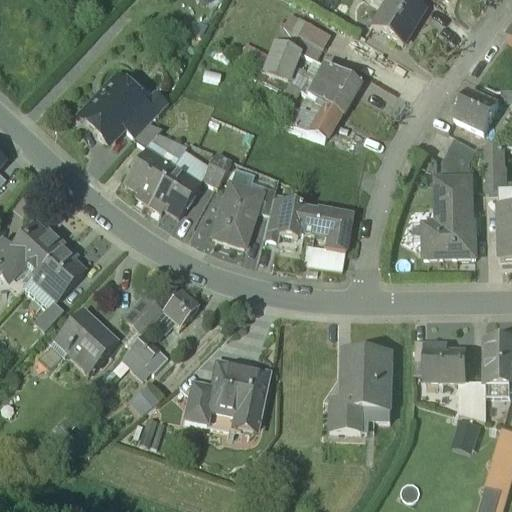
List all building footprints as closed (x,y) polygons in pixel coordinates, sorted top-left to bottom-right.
[(420,13),(397,0),(390,0),(372,31),(402,49),(409,38),(410,39),(417,28),(415,27),(423,15),(420,13)] [(425,3),(419,0),(397,0),(420,13),(425,3)] [(329,43),(291,22),(275,48),(298,57),(299,57),(314,65),(329,43)] [(298,57),(275,48),(269,63),(263,79),(287,88),(299,57),(298,57)] [(247,52),(240,66),(263,79),(269,63),(247,52)] [(358,89),(323,70),(305,101),(315,108),(317,109),(339,121),(358,89)] [(130,93),(125,88),(119,88),(116,86),(85,117),(86,126),(95,135),(96,142),(102,148),(109,148),(121,135),(143,112),(142,110),(130,99),(130,93)] [(480,102),(467,96),(453,125),(484,140),(498,110),(489,106),(491,102),(482,97),(480,102)] [(317,109),(315,108),(308,122),(315,125),(306,141),(323,146),(339,121),(317,109)] [(157,122),(143,109),(142,110),(143,112),(121,135),(133,146),(147,131),(148,131),(157,122)] [(308,122),(290,114),(282,131),(306,141),(315,125),(308,122)] [(160,137),(147,132),(134,146),(146,155),(149,150),(150,150),(160,137)] [(476,157),(454,145),(442,169),(442,186),(470,185),(469,170),(476,157)] [(177,168),(150,150),(149,150),(146,155),(123,190),(137,200),(134,205),(147,213),(170,178),(177,168)] [(503,199),(501,153),(484,153),(486,200),(501,200),(502,200),(503,199)] [(229,170),(214,162),(200,188),(215,196),(229,170)] [(236,170),(229,192),(259,202),(261,196),(254,193),(259,178),(236,170)] [(197,195),(170,178),(147,213),(159,222),(163,216),(177,225),(197,195)] [(442,186),(436,186),(437,231),(423,232),(424,267),(442,266),(453,265),(453,266),(476,266),(475,230),(472,230),(471,185),(470,185),(442,186)] [(259,202),(229,192),(211,245),(243,256),(255,219),(260,203),(259,202)] [(273,199),(261,196),(259,202),(260,203),(255,219),(267,222),(273,199)] [(511,198),(503,199),(502,200),(501,200),(501,211),(499,211),(501,267),(511,266),(511,198)] [(271,210),(262,245),(276,247),(277,248),(278,242),(277,241),(282,213),(271,210)] [(312,216),(283,211),(282,213),(277,241),(278,242),(296,245),(297,241),(312,243),(313,238),(317,217),(312,216)] [(328,219),(317,217),(313,238),(327,241),(325,256),(344,260),(350,223),(328,219)] [(44,242),(34,233),(10,258),(1,248),(0,249),(0,281),(7,289),(23,273),(35,284),(63,253),(48,239),(44,242)] [(296,245),(278,242),(277,248),(276,247),(280,252),(294,255),(296,245)] [(325,256),(305,252),(302,272),(341,278),(344,260),(325,256)] [(35,284),(33,285),(57,307),(82,281),(70,270),(75,264),(63,253),(35,284)] [(23,273),(7,289),(18,299),(16,301),(16,302),(17,303),(33,285),(35,284),(23,273)] [(7,289),(0,281),(0,296),(5,297),(8,294),(16,302),(16,301),(18,299),(7,289)] [(196,316),(179,301),(162,320),(179,335),(196,316)] [(139,343),(141,341),(162,320),(145,303),(122,327),(139,343)] [(52,311),(32,331),(42,341),(61,321),(52,311)] [(66,362),(87,382),(118,349),(83,316),(40,362),(41,363),(37,368),(49,379),(53,374),(54,375),(66,362)] [(166,365),(141,341),(139,343),(124,359),(144,377),(146,374),(153,380),(166,365)] [(426,348),(414,348),(414,370),(426,370),(426,354),(426,348)] [(511,348),(486,348),(485,391),(485,392),(509,392),(510,371),(511,371),(511,348)] [(445,354),(426,354),(426,370),(425,391),(459,391),(463,391),(464,361),(445,360),(445,354)] [(375,361),(349,360),(347,407),(348,408),(347,439),(366,440),(367,429),(390,430),(392,361),(390,361),(390,364),(375,363),(375,361)] [(217,372),(212,396),(205,431),(256,441),(268,383),(217,372)] [(129,405),(142,422),(161,408),(148,391),(129,405)] [(459,423),(472,425),(472,418),(473,391),(463,391),(459,391),(459,423)] [(485,391),(473,391),(472,418),(485,418),(485,405),(485,392),(485,391)] [(184,427),(205,431),(212,396),(191,392),(184,427)] [(509,392),(485,392),(485,405),(509,405),(509,392)] [(347,407),(330,407),(329,438),(347,439),(348,408),(347,407)] [(485,430),(485,418),(472,418),(472,425),(485,430)] [(147,423),(139,448),(158,455),(166,430),(147,423)] [(479,432),(460,426),(452,452),(471,458),(479,432)] [(511,490),(511,437),(502,435),(485,493),(509,501),(511,490)] [(509,501),(485,493),(479,511),(506,511),(510,501),(509,501)]
